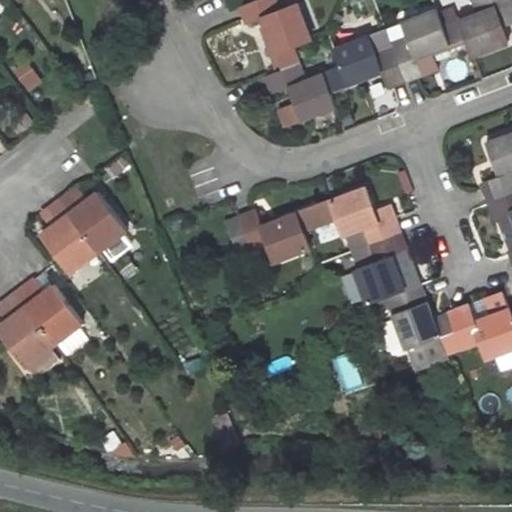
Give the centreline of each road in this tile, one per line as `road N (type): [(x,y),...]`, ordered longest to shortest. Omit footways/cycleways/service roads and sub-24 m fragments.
road 1 (residential): [(156,0),(233,138),(263,163),(307,165),(410,127)]
road 2 (residential): [(468,281),(410,127)]
road 3 (tertiary): [(133,511),(0,485)]
